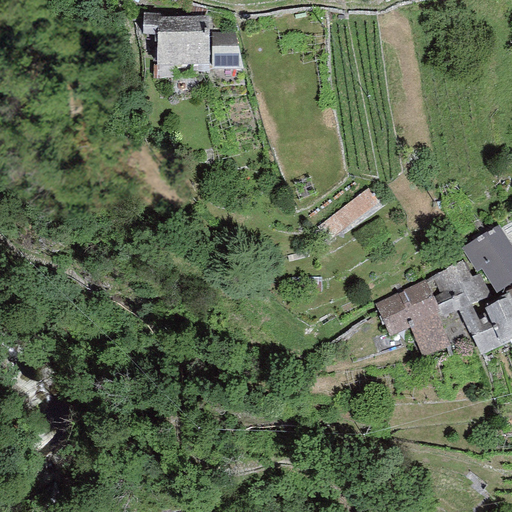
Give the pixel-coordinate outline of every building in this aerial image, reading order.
[(209,64),(210,17),(159,16),(159,13),(142,13),(142,33),(157,34),(156,64),(209,64)] [(238,32),(211,33),(212,69),(238,69),(238,32)] [(327,244),(378,205),(368,192),(317,231),(327,244)] [(511,283),(511,247),(498,225),(461,248),(476,272),(481,269),(497,294),(511,283)] [(425,280),(441,316),(449,314),(458,310),(471,304),(491,296),(479,274),(472,277),(462,261),(435,275),(425,280)] [(425,280),(374,303),(390,337),(409,328),(423,358),(452,345),(439,317),(441,316),(425,280)] [(511,303),(507,293),(497,298),(498,301),(484,308),(488,316),(479,320),(471,304),(458,310),(479,355),(511,339),(511,303)]
